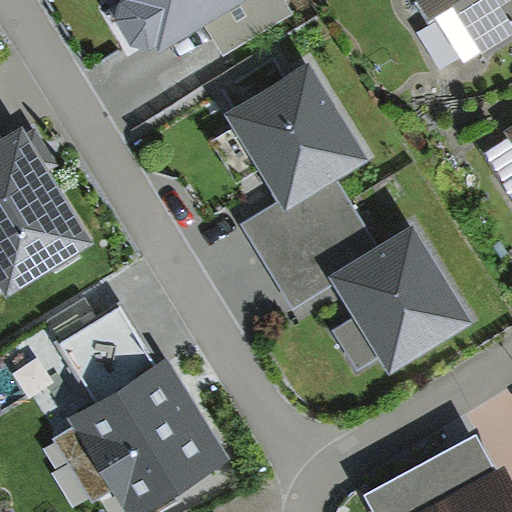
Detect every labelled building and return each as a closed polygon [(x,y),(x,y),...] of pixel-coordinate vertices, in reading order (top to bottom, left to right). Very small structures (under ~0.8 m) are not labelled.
[(223,0),(131,0),(127,2),(125,18),(137,36),(149,39),(161,32),(164,36),(223,0)] [(511,0),(424,0),(463,66),(511,36),(511,0)] [(361,154),(309,68),(236,113),(289,198),(331,172),(361,154)] [(4,143),(0,136),(0,289),(86,237),(21,132),(4,143)] [(266,254),(350,202),(331,172),(289,198),(247,224),(266,254)] [(341,275),(380,251),(350,202),(266,254),(296,302),(341,275)] [(464,317),(413,231),(380,251),(341,275),(393,360),(464,317)] [(150,370),(114,308),(59,342),(96,401),(70,416),(128,511),(144,511),(238,458),(175,355),(150,370)] [(383,511),(397,511),(495,461),(477,427),(369,484),(383,511)] [(511,511),(511,472),(506,462),(413,511),(511,511)]
